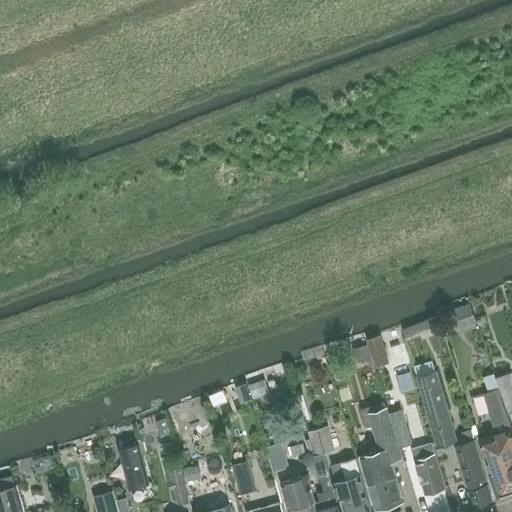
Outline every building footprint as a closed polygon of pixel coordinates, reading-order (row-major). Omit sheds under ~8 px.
[(455,331),(477,323),(469,303),(447,311),(455,331)] [(437,317),(403,330),(407,339),(440,326),(437,317)] [(385,349),(371,353),(372,357),(375,367),(389,363),(385,349)] [(437,445),(456,440),(434,361),(414,367),(437,445)] [(410,373),(398,376),(403,391),(414,388),(410,373)] [(509,413),(511,411),(511,375),(511,373),(496,378),(509,413)] [(494,374),(483,378),(488,391),(498,388),(499,388),(494,374)] [(488,391),(484,393),(496,433),(511,480),(511,428),(498,388),(488,391)] [(368,412),(378,445),(397,439),(387,407),(368,412)] [(401,447),(412,443),(402,410),(390,413),(401,447)] [(310,456),(332,449),(326,426),(308,431),(310,439),(305,440),(310,456)] [(473,507),(493,501),(475,440),(471,428),(461,431),(464,443),(456,446),(473,507)] [(511,481),(496,433),(479,439),(498,495),(511,490),(511,481)] [(425,494),(445,488),(436,458),(435,454),(434,449),(431,440),(411,446),(425,494)] [(273,470),(289,466),(282,441),(266,445),(273,470)] [(302,443),(290,447),(292,455),(304,451),(302,443)] [(131,489),(150,482),(140,444),(121,450),(131,489)] [(444,446),(434,449),(435,454),(436,458),(447,455),(444,446)] [(376,509),(404,500),(388,449),(360,457),(376,509)] [(339,462),(332,464),(336,479),(333,480),(337,495),(338,499),(342,498),(345,511),(371,511),(355,456),(339,460),(339,462)] [(249,460),(233,464),(240,494),(256,490),(249,460)] [(177,504),(189,500),(184,480),(185,479),(182,463),(173,465),(176,479),(172,480),(177,504)] [(197,466),(183,469),(186,481),(199,478),(197,466)] [(315,502),(318,511),(341,511),(337,495),(335,496),(329,474),(320,476),(323,489),(316,491),(319,500),(315,502)] [(318,511),(315,502),(307,475),(282,483),(289,511),(318,511)] [(0,511),(23,511),(17,485),(0,489),(0,511)] [(98,511),(117,511),(112,491),(112,489),(94,494),(95,496),(98,511)] [(269,506),(268,503),(259,505),(259,508),(247,511),(279,511),(277,504),(269,506)]
